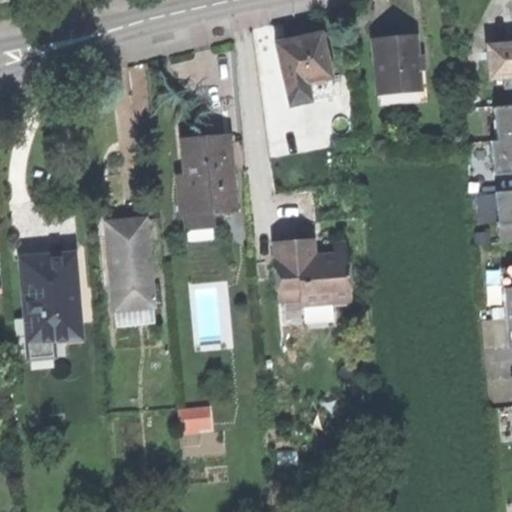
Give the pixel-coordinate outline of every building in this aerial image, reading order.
[(288,42),(270,46),(284,107),(301,103),(297,86),(324,79),(314,36),(288,42)] [(366,42),(370,94),(414,90),(412,70),(409,38),(388,40),(366,42)] [(511,73),(511,72),(511,40),(508,41),(481,42),(482,74),(511,73)] [(418,70),(412,70),(414,90),(370,94),(371,107),(420,103),(418,70)] [(511,174),(511,106),(491,108),(494,141),(488,141),(490,176),(511,174)] [(180,215),(181,231),(208,229),(207,214),(228,212),(223,142),(200,144),(179,145),(181,181),(174,181),(176,216),(180,215)] [(511,190),(492,192),(496,244),(511,243),(511,190)] [(475,220),(489,219),(489,193),(474,193),(475,220)] [(118,225),(101,226),(109,312),(147,309),(145,286),(140,223),(118,225)] [(271,279),(272,300),(295,299),(296,305),(328,303),(327,296),(343,295),(341,255),(315,257),(315,263),(308,263),(307,257),(307,248),(292,248),(292,243),(279,244),(270,244),(271,266),(278,266),(278,279),(271,279)] [(45,259),(15,261),(20,318),(29,327),(31,345),(75,341),(68,257),(45,259)] [(503,319),(505,319),(511,317),(511,267),(499,268),(503,319)] [(154,286),(145,286),(147,309),(156,308),(154,286)] [(149,327),(147,309),(109,312),(110,330),(149,327)] [(211,429),(210,407),(178,409),(179,437),(199,435),(199,430),(211,429)]
